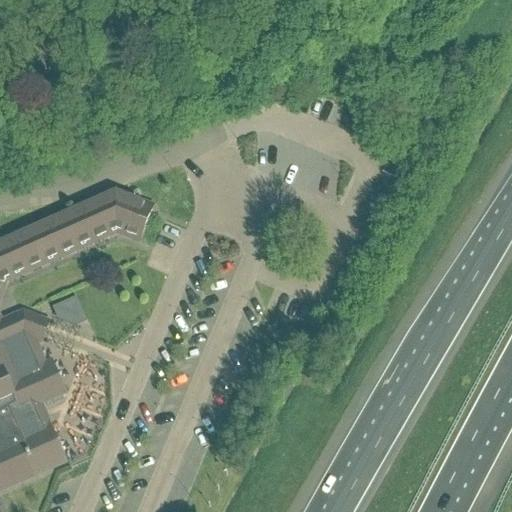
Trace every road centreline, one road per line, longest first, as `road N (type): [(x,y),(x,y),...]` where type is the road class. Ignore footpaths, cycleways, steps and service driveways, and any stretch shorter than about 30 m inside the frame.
road 1 (motorway): [(511,218),(343,511)]
road 2 (motorway): [(435,511),(511,368)]
